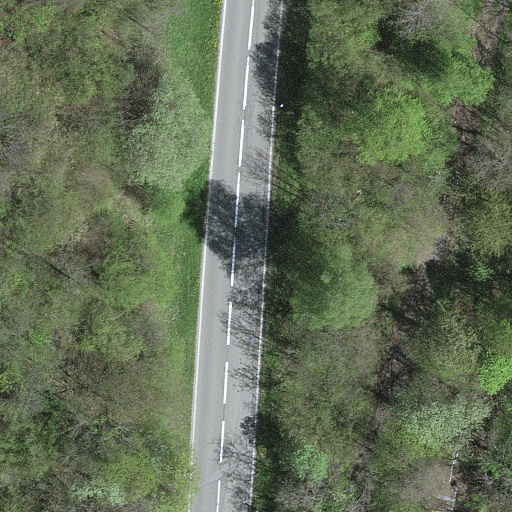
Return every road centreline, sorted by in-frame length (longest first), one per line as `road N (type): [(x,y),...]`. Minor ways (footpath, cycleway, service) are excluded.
road 1 (track): [(358,511),(502,0)]
road 2 (tertiary): [(253,0),(217,511)]
